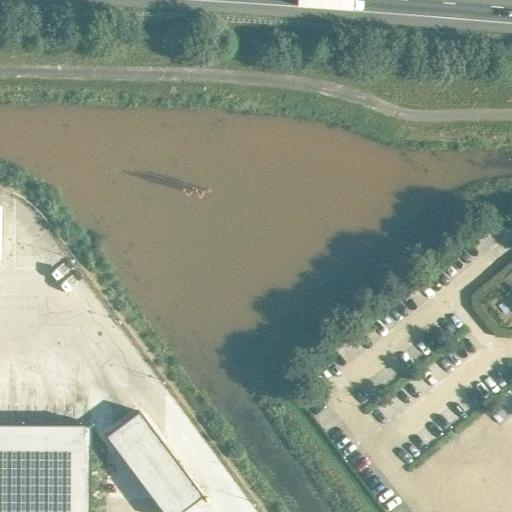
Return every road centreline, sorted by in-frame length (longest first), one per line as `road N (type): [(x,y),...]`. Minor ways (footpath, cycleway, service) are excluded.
road 1 (unclassified): [(511,115),(420,116),(282,80),(0,70)]
road 2 (unknown): [(117,511),(108,335),(71,301),(0,294)]
